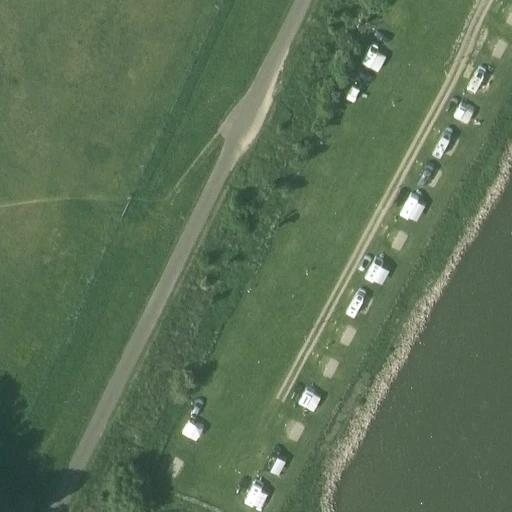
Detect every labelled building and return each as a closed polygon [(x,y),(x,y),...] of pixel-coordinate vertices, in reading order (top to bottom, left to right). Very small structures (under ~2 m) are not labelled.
[(492,31),(482,50),(496,58),(506,39),(492,31)] [(467,125),(476,107),(459,98),(450,117),(467,125)] [(442,131),(434,147),(451,155),(458,140),(442,131)] [(424,161),(416,178),(437,189),(446,171),(424,161)] [(407,195),(400,209),(417,217),(425,203),(407,195)] [(389,245),(407,251),(411,240),(393,234),(389,245)] [(383,284),(394,265),(374,255),(364,274),(383,284)] [(270,450),(264,465),(281,472),(287,456),(270,450)] [(159,469),(176,475),(181,459),(165,453),(159,469)]
